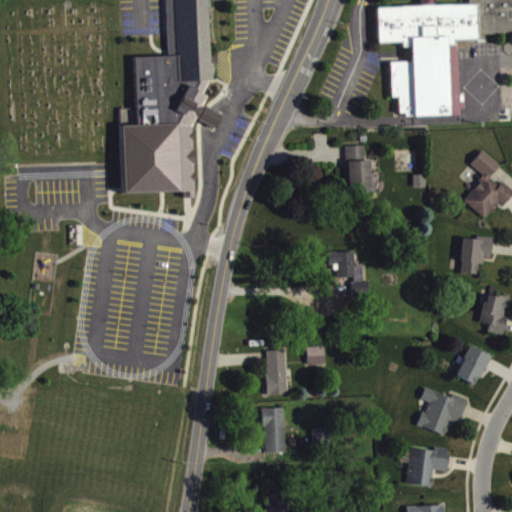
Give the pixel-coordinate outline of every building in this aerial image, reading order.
[(204,0),(206,61),(209,62),(208,77),(205,78),(199,91),(203,94),(199,102),(218,113),(211,127),(193,116),(188,124),(190,195),(181,195),(181,189),(116,192),(114,125),(117,124),(117,107),(132,106),(130,55),(164,53),(161,0),(204,0)] [(373,5),(466,2),(465,0),(511,0),(511,31),(481,32),(481,36),(450,37),(450,43),(454,43),(456,113),(395,115),(394,96),(387,96),(387,60),(407,59),(406,41),(374,40),(373,5)] [(370,151),(348,152),(349,198),(371,197),(370,151)] [(501,170),(483,156),(472,170),(485,180),(465,207),(487,224),(499,208),(504,212),(511,201),(511,193),(502,186),(500,190),(491,183),(501,170)] [(415,193),(427,192),(426,180),(415,180),(415,193)] [(493,262),(493,244),(463,242),(461,278),(479,279),(479,269),(484,269),(485,262),(493,262)] [(339,284),(365,284),(365,271),(356,272),(356,257),(330,258),(330,274),(339,274),(339,284)] [(354,299),(369,298),(368,287),(353,287),(354,299)] [(504,340),(511,306),(511,304),(488,299),(481,328),(490,330),(489,337),(504,340)] [(477,392),(493,362),(472,351),(456,381),(477,392)] [(327,369),(326,352),(308,352),(309,370),(327,369)] [(267,356),(269,401),(288,400),(287,356),(267,356)] [(469,404),(453,399),(451,402),(426,393),(422,405),(432,408),(428,418),(424,417),(419,431),(448,441),(453,425),(461,428),(469,404)] [(287,458),(285,414),(264,414),(265,459),(287,458)] [(433,493),(436,475),(448,476),(451,454),(436,453),(436,457),(412,454),(408,489),(433,493)] [(289,511),(289,496),(269,497),(269,511),(289,511)]
